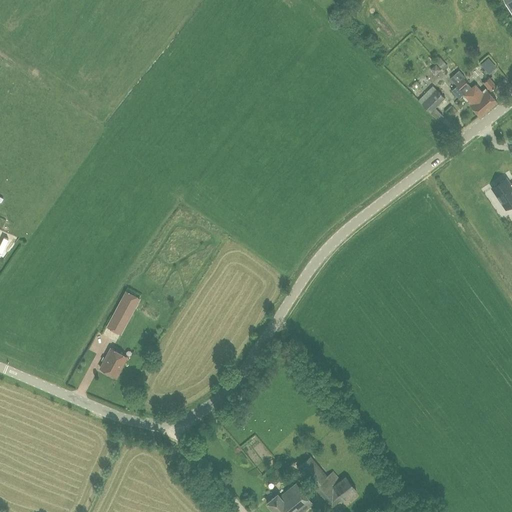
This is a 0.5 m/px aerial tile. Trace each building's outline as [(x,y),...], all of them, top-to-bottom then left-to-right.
[(496,67),(488,57),(480,64),(488,74),(496,67)] [(485,88),(481,91),(475,83),(471,87),(458,72),(456,74),(457,76),(452,80),(471,103),(470,104),(480,116),(497,102),(489,92),(490,91),(496,86),(489,78),(483,83),(487,88),(486,89),(485,88)] [(430,112),(444,98),(436,89),(422,104),(430,112)] [(441,116),(445,113),(438,105),(435,109),(441,116)] [(511,187),(511,186),(510,185),(506,178),(498,183),(492,187),(497,195),(502,203),(506,209),(511,205),(511,204),(511,187)] [(138,299),(124,291),(114,312),(113,312),(127,320),(138,299)] [(100,368),(101,368),(101,371),(103,372),(105,371),(110,373),(111,376),(113,377),(115,376),(116,376),(126,356),(110,348),(100,368)] [(310,456),(296,467),(330,507),(342,499),(344,501),(357,491),(346,476),(332,486),(324,479),(327,476),(310,456)] [(277,493),(267,502),(274,511),(301,511),(313,503),(296,482),(279,496),(277,493)]
